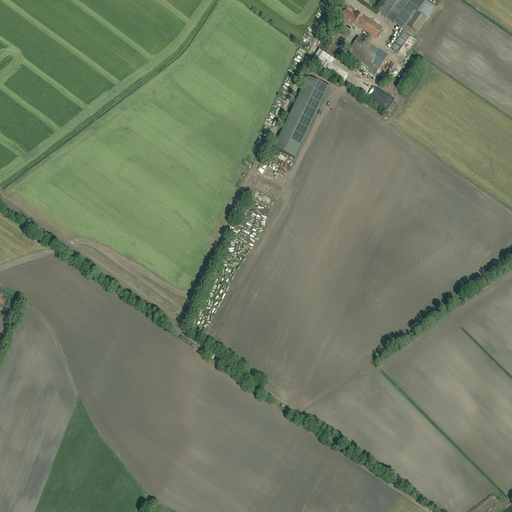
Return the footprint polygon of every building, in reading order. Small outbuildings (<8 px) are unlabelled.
[(421,0),(385,0),(376,14),(403,31),(406,26),(417,33),(433,8),(421,0)] [(344,12),(340,20),(354,28),(356,24),(377,36),(382,29),(357,15),(355,18),(344,12)] [(348,32),(341,28),(331,45),(338,49),(348,32)] [(403,34),(392,49),(406,59),(416,44),(403,34)] [(356,38),(347,53),(375,70),(384,55),(356,38)] [(335,61),(338,56),(329,51),(326,56),(335,61)] [(349,73),(322,55),(317,63),(344,81),(349,73)] [(278,151),(298,160),(330,89),(310,80),(278,151)] [(388,111),(395,101),(382,92),(379,96),(375,93),(371,98),(388,111)] [(217,366),(220,364),(212,358),(210,360),(217,366)]
